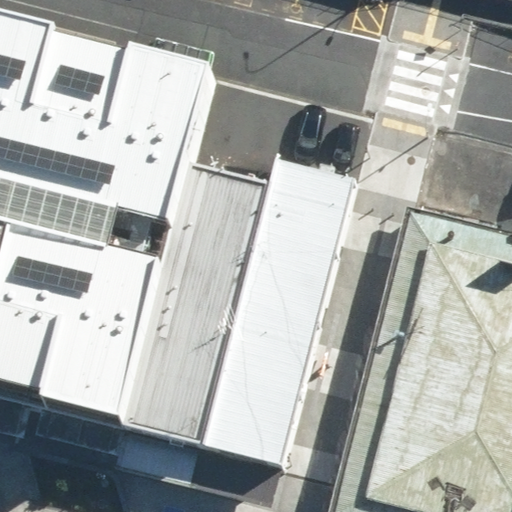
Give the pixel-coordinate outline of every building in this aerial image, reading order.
[(0,36),(0,426),(104,453),(183,152),(198,86),(0,36)] [(290,78),(254,69),(237,138),(273,146),(290,78)] [(226,163),(183,152),(104,453),(189,476),(269,173),(226,163)] [(269,173),(189,476),(271,497),(350,195),(309,184),(269,173)] [(511,511),(511,239),(414,213),(333,511),(511,511)]
